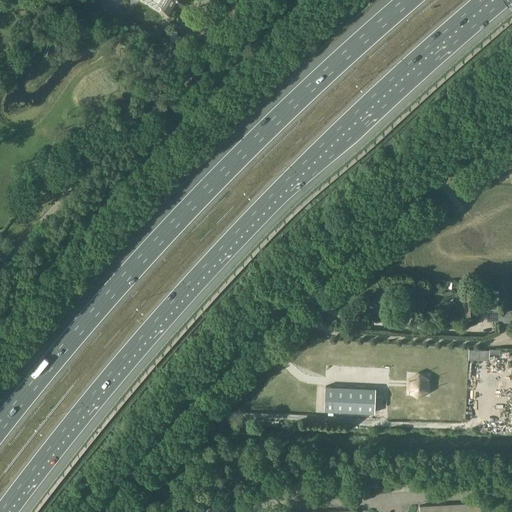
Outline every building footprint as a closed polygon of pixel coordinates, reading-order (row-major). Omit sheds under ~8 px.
[(175,16),(184,0),(160,0),(158,4),(175,16)] [(38,162),(44,164),(49,149),(43,147),(38,162)] [(35,170),(38,172),(41,171),(42,168),(41,165),(38,164),(35,165),(34,167),(35,170)] [(401,283),(401,294),(424,295),(425,284),(401,283)] [(464,291),(463,312),(477,313),(478,303),(490,303),(490,311),(499,311),(499,322),(511,321),(511,310),(510,310),(506,310),(505,311),(497,311),(497,290),(488,290),(488,293),(478,293),(478,291),(464,291)] [(364,315),(373,308),(371,306),(367,301),(366,300),(358,308),(364,315)] [(375,413),(376,389),(326,387),(325,411),(375,413)] [(356,478),(357,488),(373,487),(373,477),(356,478)] [(481,511),(481,502),(477,502),(464,503),(456,503),(456,511),(446,511),(445,511),(445,504),(437,504),(424,505),(420,505),(420,511),(353,511),(353,509),(349,509),(336,510),(328,511),(317,511),(309,511),(302,511),(481,511)]
